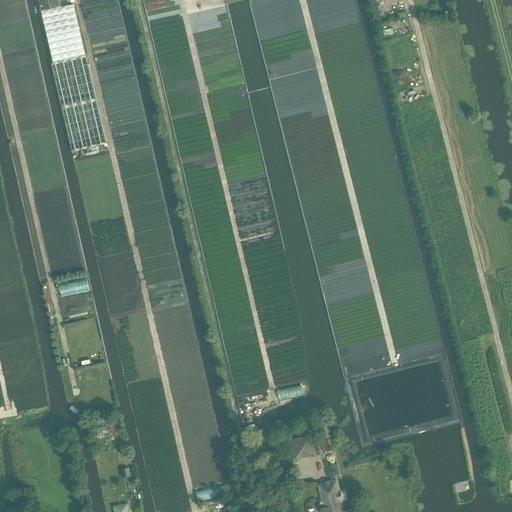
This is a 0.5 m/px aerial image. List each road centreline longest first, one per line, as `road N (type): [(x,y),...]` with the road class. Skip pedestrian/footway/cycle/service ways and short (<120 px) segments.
road 1 (track): [(193,511),(75,4)]
road 2 (track): [(182,0),(273,394)]
road 3 (track): [(301,0),(395,364)]
